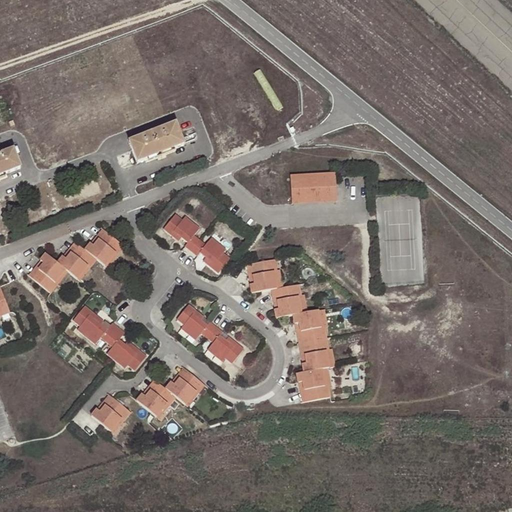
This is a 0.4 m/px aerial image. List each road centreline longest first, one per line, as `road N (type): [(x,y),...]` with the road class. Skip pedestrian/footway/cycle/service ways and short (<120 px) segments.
road 1 (residential): [(173,266),(272,336),(279,364),(271,384),(252,393),(225,388),(144,321),(141,308)]
road 2 (residential): [(127,204),(293,141)]
road 3 (residential): [(0,251),(127,204)]
